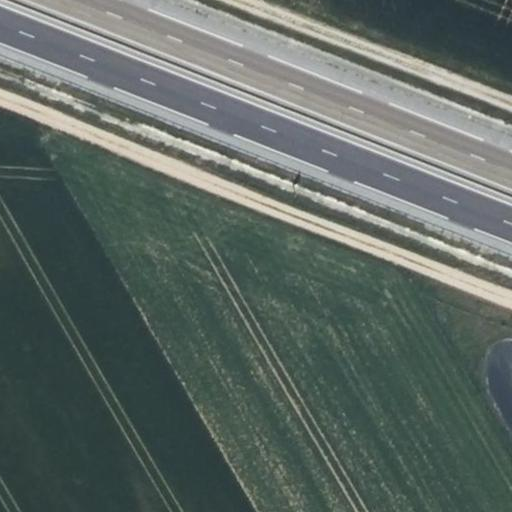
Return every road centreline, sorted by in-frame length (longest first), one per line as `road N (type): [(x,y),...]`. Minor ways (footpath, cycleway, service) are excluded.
road 1 (primary): [(0,24),(511,224)]
road 2 (track): [(511,292),(0,96)]
road 3 (primary): [(511,169),(79,0)]
road 4 (track): [(258,0),(511,98)]
